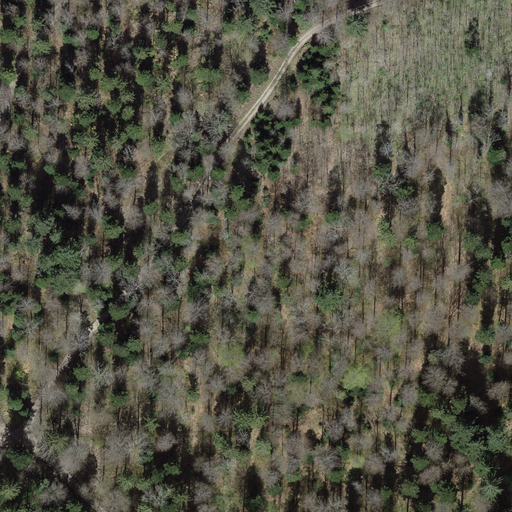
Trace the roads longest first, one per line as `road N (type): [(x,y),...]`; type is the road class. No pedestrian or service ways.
road 1 (track): [(369,0),(307,25),(183,207),(11,434)]
road 2 (track): [(0,123),(39,28),(68,0)]
road 3 (track): [(108,511),(11,434)]
